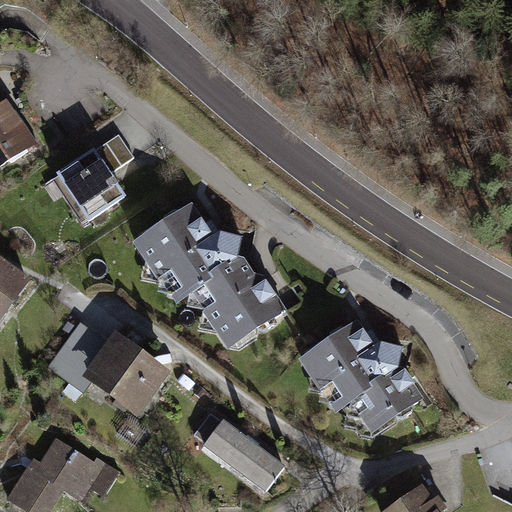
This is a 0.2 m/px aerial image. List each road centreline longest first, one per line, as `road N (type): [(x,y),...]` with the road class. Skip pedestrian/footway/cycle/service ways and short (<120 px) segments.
road 1 (residential): [(511,418),(473,405),(437,337),(416,317),(263,211),(79,62)]
road 2 (tertiary): [(110,0),(322,178),(511,295)]
road 3 (residential): [(360,473),(117,307)]
road 4 (residential): [(511,427),(360,473)]
